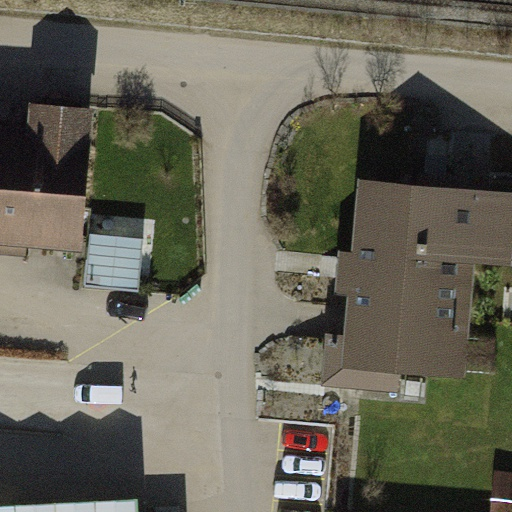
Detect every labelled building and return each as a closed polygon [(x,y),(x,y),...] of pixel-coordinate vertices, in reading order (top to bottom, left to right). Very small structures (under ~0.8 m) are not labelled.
[(0,238),(80,246),(93,100),(23,94),(21,120),(0,117),(0,238)] [(511,196),(360,184),(355,256),(342,256),(339,299),(351,300),(348,339),(329,338),(325,390),(399,395),(401,378),(467,383),(476,267),(511,270),(511,196)] [(145,282),(153,238),(109,230),(101,274),(145,282)] [(511,511),(511,469),(494,468),(490,511),(496,511),(511,511)] [(0,511),(131,511),(130,494),(0,500),(0,511)]
